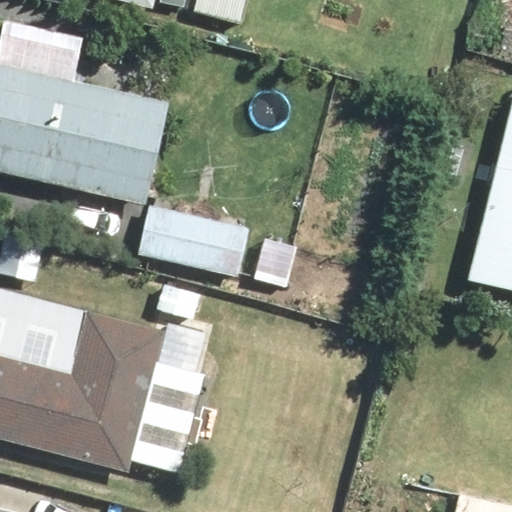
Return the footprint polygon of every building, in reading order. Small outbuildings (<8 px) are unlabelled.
[(82,0),(140,14),(143,0),(82,0)] [(0,71),(0,176),(135,209),(159,109),(0,71)] [(511,90),(500,88),(454,284),(511,298),(511,90)] [(217,224),(143,209),(133,260),(207,274),(217,224)] [(0,364),(0,444),(113,475),(151,333),(75,313),(57,379),(0,364)] [(511,511),(511,505),(448,491),(442,511),(511,511)]
